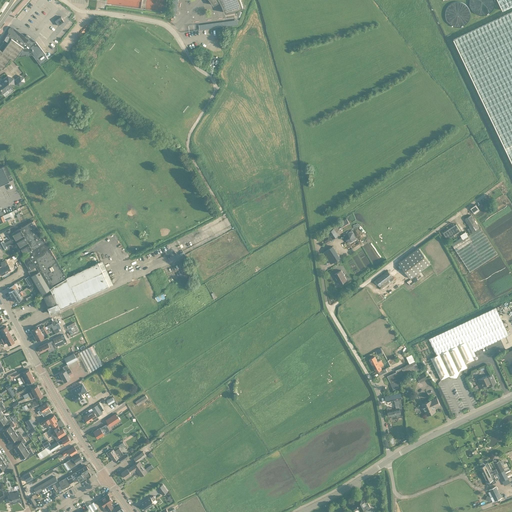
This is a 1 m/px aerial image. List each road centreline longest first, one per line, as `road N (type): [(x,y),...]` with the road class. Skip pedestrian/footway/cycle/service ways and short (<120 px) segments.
road 1 (unclassified): [(188,147),(220,82),(195,64),(168,24),(65,0)]
road 2 (tertiary): [(106,476),(0,293)]
road 3 (unclassified): [(389,458),(378,394),(329,308)]
road 4 (tertiary): [(389,458),(511,395)]
